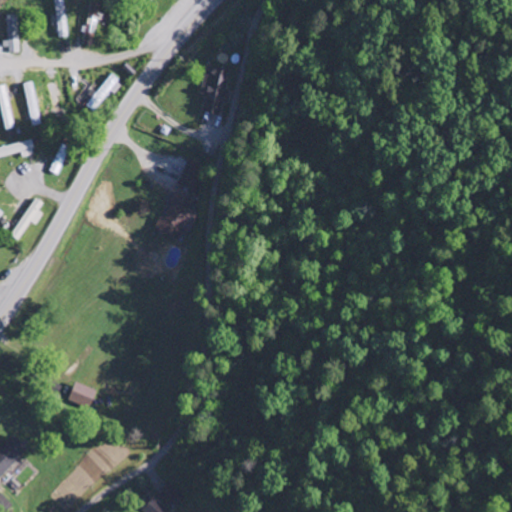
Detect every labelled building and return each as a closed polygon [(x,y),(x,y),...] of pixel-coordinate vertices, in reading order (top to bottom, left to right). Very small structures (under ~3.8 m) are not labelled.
[(69,39),(67,0),(57,0),(59,40),(69,39)] [(100,5),(92,4),(85,46),(93,48),(100,5)] [(10,52),(22,52),(21,18),(9,18),(10,52)] [(205,96),(208,96),(206,114),(224,116),(225,101),(229,102),(233,70),(208,67),(205,96)] [(123,85),(114,77),(99,94),(108,102),(123,85)] [(26,86),(35,128),(44,126),(35,83),(26,86)] [(17,130),(7,87),(0,88),(0,98),(8,132),(17,130)] [(0,160),(24,154),(26,160),(38,156),(34,141),(0,150),(0,160)] [(159,233),(181,241),(195,202),(173,194),(159,233)] [(13,238),(21,243),(33,223),(39,227),(46,215),(41,213),(46,204),(37,199),(13,238)] [(100,391),(78,385),(72,404),(95,410),(100,391)] [(0,482),(30,450),(16,437),(3,450),(0,447),(0,482)] [(160,498),(175,510),(186,497),(171,484),(160,498)] [(146,511),(171,511),(155,500),(146,511)]
